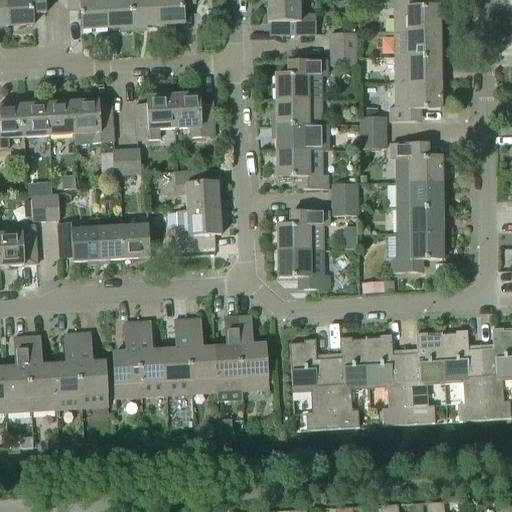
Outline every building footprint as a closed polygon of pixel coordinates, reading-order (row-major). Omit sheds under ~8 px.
[(4,0),(6,28),(33,27),(31,1),(44,1),(43,0),(4,0)] [(81,32),(108,30),(105,0),(66,0),(67,7),(79,7),(81,32)] [(105,0),(108,30),(124,29),(124,34),(134,33),(130,0),(105,0)] [(155,0),(130,0),(134,33),(144,32),(144,28),(157,27),(155,0)] [(155,0),(157,27),(183,25),(182,0),(189,0),(155,0)] [(298,0),(266,0),(267,25),(268,25),(268,38),(315,37),(315,16),(299,16),(298,0)] [(394,10),(395,35),(439,35),(438,8),(413,9),(413,0),(387,0),(388,10),(394,10)] [(395,35),(395,60),(444,60),(443,50),(439,50),(439,35),(395,35)] [(329,36),(330,52),(355,52),(355,36),(329,36)] [(355,52),(330,52),(330,68),(355,68),(355,52)] [(395,60),(395,86),(439,85),(439,70),(444,70),(444,60),(395,60)] [(275,77),(276,103),(320,102),(319,77),(326,77),(326,64),(287,64),(287,77),(275,77)] [(439,85),(395,86),(396,111),(389,111),(389,124),(415,124),(414,112),(440,111),(439,85)] [(198,97),(172,98),(174,131),(190,130),(190,140),(213,139),(211,103),(198,104),(198,97)] [(174,131),(172,98),(146,100),(146,107),(134,108),(136,144),(158,142),(158,132),(174,131)] [(271,118),(271,128),(320,128),(320,102),(276,103),(276,118),(271,118)] [(98,103),(72,104),(74,137),(90,136),(90,146),(113,145),(111,109),(98,110),(98,103)] [(72,104),(47,106),(48,138),(74,137),(72,104)] [(47,106),(21,107),(23,140),(48,138),(47,106)] [(23,140),(21,107),(0,108),(0,151),(8,151),(7,141),(23,140)] [(360,120),(360,136),(385,136),(385,120),(360,120)] [(276,138),(276,153),(320,153),(327,153),(326,128),(320,128),(271,128),(271,138),(276,138)] [(385,136),(360,136),(360,152),(385,152),(385,136)] [(396,161),(396,186),(440,185),(440,159),(427,159),(427,147),(390,147),(390,161),(396,161)] [(138,151),(125,152),(126,177),(140,176),(138,151)] [(126,177),(125,152),(111,153),(113,178),(126,177)] [(320,153),(276,153),(276,180),(302,179),(302,192),(327,192),(327,178),(320,178),(320,153)] [(185,197),(186,213),(219,211),(222,211),(222,202),(218,202),(217,185),(210,185),(209,173),(173,175),(175,198),(185,197)] [(396,186),(397,211),(445,210),(445,200),(441,200),(440,185),(396,186)] [(331,187),(331,203),(357,203),(356,187),(331,187)] [(57,197),(44,198),(45,223),(59,222),(57,197)] [(45,223),(44,198),(30,199),(32,224),(45,223)] [(357,203),(331,203),(331,219),(357,218),(357,203)] [(397,211),(397,236),(441,236),(441,221),(445,220),(445,210),(397,211)] [(219,211),(186,213),(176,214),(178,252),(214,250),(213,238),(220,237),(219,211)] [(277,228),(277,254),(321,253),(321,228),(327,228),(327,214),(289,215),(289,227),(277,228)] [(98,263),(96,230),(71,232),(70,226),(57,227),(58,252),(71,251),(72,264),(98,263)] [(147,227),(121,229),(123,261),(149,260),(147,227)] [(21,235),(0,236),(0,268),(23,267),(23,254),(35,254),(34,228),(20,229),(21,235)] [(121,229),(96,230),(98,263),(123,261),(121,229)] [(441,236),(397,236),(397,261),(391,261),(391,275),(416,275),(416,262),(441,262),(441,236)] [(321,253),(277,254),(278,280),(303,280),(303,292),(328,292),(328,278),(321,278),(321,253)] [(250,318),(237,319),(241,393),(267,391),(265,347),(252,348),(250,318)] [(225,349),(213,350),(216,394),(241,393),(237,319),(224,320),(225,349)] [(199,321),(186,322),(191,396),(216,394),(213,350),(201,351),(199,321)] [(175,352),(163,353),(166,397),(191,396),(186,322),(173,323),(175,352)] [(149,324),(136,325),(141,399),(166,397),(163,353),(151,354),(149,324)] [(141,399),(136,325),(123,326),(124,356),(111,356),(114,400),(141,399)] [(492,351),(480,352),(485,422),(510,421),(509,404),(503,404),(502,383),(511,382),(511,333),(503,334),(502,331),(491,332),(492,351)] [(455,337),(441,337),(444,386),(462,385),(463,406),(457,407),(458,424),(485,422),(480,352),(467,353),(466,333),(455,334),(455,337)] [(65,367),(53,368),(56,412),(81,410),(76,336),(63,337),(65,367)] [(89,336),(76,336),(81,410),(107,409),(104,365),(91,366),(89,336)] [(416,356),(404,357),(408,427),(434,425),(433,408),(427,408),(426,388),(444,386),(441,337),(427,338),(427,336),(415,336),(416,356)] [(379,341),(365,342),(368,391),(386,390),(387,411),(381,411),(382,428),(408,427),(404,357),(391,357),(390,338),(379,338),(379,341)] [(15,370),(3,371),(5,415),(30,413),(26,339),(13,340),(15,370)] [(39,339),(26,339),(30,413),(56,412),(53,368),(41,369),(39,339)] [(340,360),(328,361),(332,431),(358,430),(357,413),(351,413),(350,392),(368,391),(365,342),(351,343),(351,340),(339,341),(340,360)] [(332,431),(328,361),(316,362),(314,342),(303,343),(303,346),(289,346),(292,395),(310,394),(311,415),(305,416),(306,433),(332,431)]
